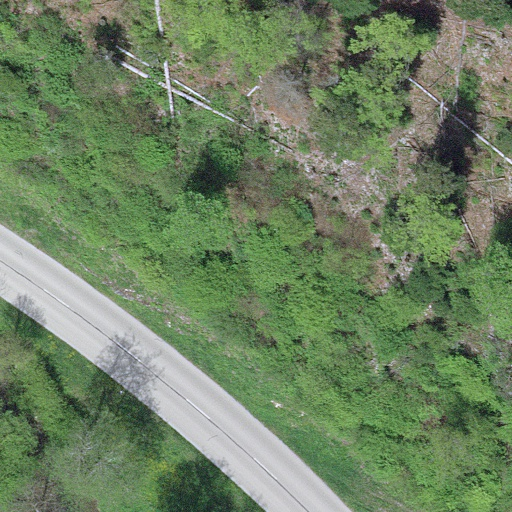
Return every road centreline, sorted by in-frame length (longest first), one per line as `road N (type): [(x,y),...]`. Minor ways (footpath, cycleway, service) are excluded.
road 1 (secondary): [(309,511),(182,395),(0,259)]
road 2 (track): [(400,511),(260,465)]
